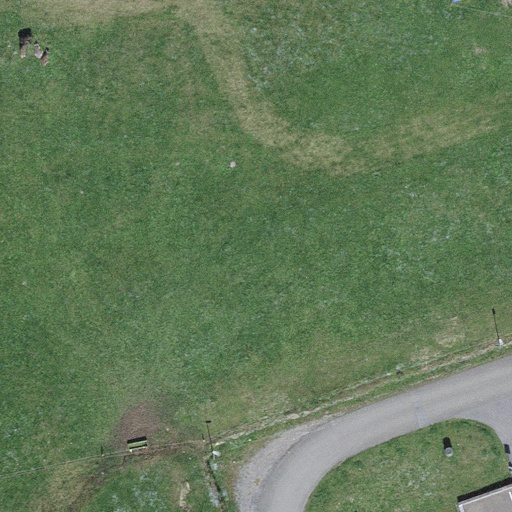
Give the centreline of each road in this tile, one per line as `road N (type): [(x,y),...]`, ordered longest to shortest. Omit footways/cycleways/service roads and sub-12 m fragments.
road 1 (residential): [(511,375),(340,435),(311,456),(280,511)]
road 2 (track): [(354,156),(511,106)]
